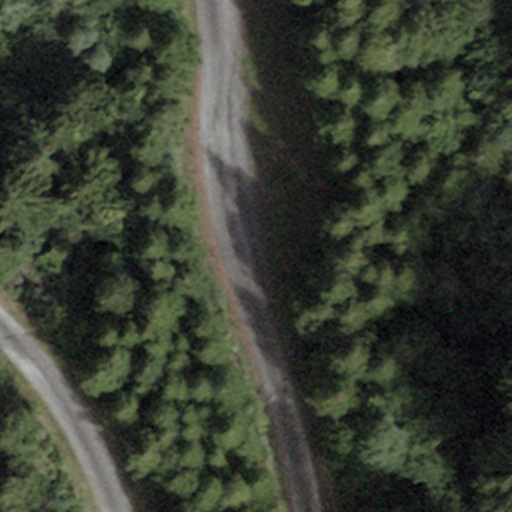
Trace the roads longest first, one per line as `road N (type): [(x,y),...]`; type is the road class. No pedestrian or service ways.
road 1 (track): [(197,0),(276,345),(294,511)]
road 2 (track): [(100,511),(65,396),(0,326)]
